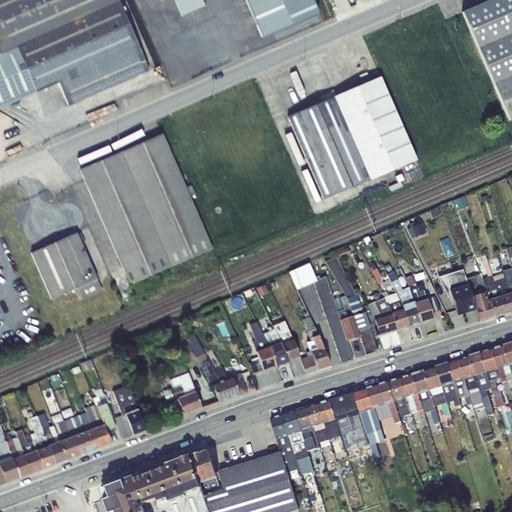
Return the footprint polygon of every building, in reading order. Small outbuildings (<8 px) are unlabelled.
[(68,105),(148,71),(117,0),(0,0),(0,51),(1,53),(16,47),(36,92),(58,83),(68,105)] [(202,0),(174,0),(182,17),(205,7),(202,0)] [(245,0),(261,37),(318,12),(312,0),(245,0)] [(511,0),(490,0),(462,13),(509,120),(511,118),(511,0)] [(16,47),(1,53),(0,53),(0,107),(36,92),(16,47)] [(381,76),(333,97),(369,180),(417,160),(381,76)] [(333,97),(288,116),(324,199),(369,180),(333,97)] [(10,120),(0,123),(0,135),(14,131),(10,120)] [(129,284),(212,249),(189,197),(185,187),(162,134),(80,170),(129,284)] [(417,164),(411,166),(417,180),(423,177),(417,164)] [(185,187),(189,197),(195,194),(191,185),(185,187)] [(463,196),(454,200),(457,210),(467,206),(463,196)] [(411,226),(407,228),(412,238),(426,232),(422,222),(421,222),(419,218),(410,223),(411,226)] [(77,233),(31,253),(51,299),(77,287),(97,279),(77,233)] [(366,238),(359,241),(361,247),(368,243),(366,238)] [(336,252),(336,256),(338,260),(351,254),(348,247),(336,252)] [(498,297),(499,297),(492,275),(484,255),(481,256),(487,277),(482,279),(488,300),(498,297)] [(352,316),(363,312),(358,300),(356,294),(338,260),(336,256),(325,261),(345,295),(346,298),(352,316)] [(313,281),(316,280),(308,263),(289,272),(296,289),(313,281)] [(413,301),(414,304),(427,300),(426,299),(421,282),(416,284),(406,265),(400,269),(408,286),(413,301)] [(454,304),(457,315),(475,310),(471,296),(466,279),(463,268),(437,276),(452,305),(454,304)] [(511,292),(511,277),(509,278),(507,270),(502,272),(509,293),(511,292)] [(402,305),(413,301),(408,286),(402,289),(396,279),(397,279),(393,271),(386,275),(396,292),(402,305)] [(499,297),(509,293),(502,272),(492,275),(499,297)] [(489,301),(488,300),(482,279),(480,273),(474,276),(466,279),(471,296),(484,292),(487,302),(489,301)] [(337,311),(325,276),(316,280),(313,281),(341,362),(352,358),(346,340),(340,319),(352,316),(346,298),(345,295),(340,296),(343,309),(337,311)] [(97,279),(77,287),(82,298),(102,290),(97,279)] [(264,284),(256,288),(259,296),(268,292),(264,284)] [(388,304),(391,313),(403,309),(402,305),(396,292),(384,298),(388,304)] [(484,292),(471,296),(475,310),(479,321),(493,316),(489,301),(487,302),(484,292)] [(499,297),(498,297),(504,313),(511,310),(511,304),(509,293),(499,297)] [(434,296),(426,299),(427,300),(433,318),(440,316),(434,296)] [(488,300),(489,301),(493,316),(504,313),(498,297),(488,300)] [(363,298),(358,300),(363,312),(364,312),(369,327),(372,337),(379,335),(374,318),(368,305),(367,305),(363,298)] [(374,318),(391,313),(388,304),(384,298),(368,305),(374,318)] [(414,304),(420,322),(433,318),(427,300),(414,304)] [(403,309),(408,326),(420,322),(414,304),(413,301),(402,305),(403,309)] [(391,313),(396,330),(408,326),(403,309),(391,313)] [(311,337),(317,335),(315,328),(306,312),(297,316),(300,321),(302,319),(307,331),(311,341),(313,340),(311,337)] [(363,312),(352,316),(357,330),(369,327),(364,312),(363,312)] [(374,318),(379,335),(396,330),(391,313),(374,318)] [(357,330),(352,316),(340,319),(346,340),(359,336),(357,330)] [(262,335),(269,347),(280,343),(274,328),(273,329),(272,325),(269,319),(263,322),(266,328),(267,327),(269,332),(262,335)] [(284,321),(272,325),(273,329),(274,328),(280,343),(292,339),(284,321)] [(269,347),(262,335),(256,323),(249,325),(255,340),(252,341),(257,352),(269,347)] [(376,351),(372,337),(369,327),(357,330),(359,336),(365,354),(376,351)] [(315,349),(310,351),(317,370),(329,366),(317,335),(311,337),(313,340),(315,349)] [(280,343),(287,362),(299,358),(292,339),(280,343)] [(315,349),(313,340),(311,341),(307,342),(310,350),(310,351),(315,349)] [(269,347),(276,366),(287,362),(280,343),(269,347)] [(269,347),(257,352),(259,359),(263,371),(276,366),(269,347)] [(509,365),(504,347),(492,350),(497,368),(509,365)] [(307,356),(300,359),(305,374),(317,370),(310,351),(310,350),(306,352),(307,356)] [(497,368),(492,350),(481,354),(486,372),(497,368)] [(166,353),(169,362),(177,360),(173,351),(166,353)] [(195,357),(199,365),(207,360),(208,363),(211,361),(206,351),(195,357)] [(486,372),(481,354),(469,357),(475,376),(475,375),(486,372)] [(475,376),(469,357),(459,360),(465,379),(475,376)] [(177,360),(169,362),(174,375),(186,370),(182,358),(177,360)] [(91,359),(79,363),(82,372),(94,367),(91,359)] [(252,374),(263,371),(259,359),(248,363),(252,374)] [(219,402),(239,395),(231,377),(218,381),(208,363),(207,360),(199,365),(211,385),(212,385),(219,402)] [(465,379),(459,360),(448,364),(454,382),(465,379)] [(454,382),(448,364),(436,368),(442,386),(454,382)] [(511,373),(509,365),(497,368),(501,378),(506,394),(511,393),(510,389),(511,388),(511,373)] [(442,386),(436,368),(424,371),(430,390),(442,386)] [(501,378),(497,368),(486,372),(491,388),(499,412),(504,410),(503,406),(505,406),(500,391),(499,392),(495,380),(501,378)] [(430,390),(424,371),(412,375),(418,394),(430,390)] [(491,388),(486,372),(475,375),(486,408),(488,415),(493,414),(487,390),(491,388)] [(187,373),(170,380),(172,387),(179,385),(183,396),(177,398),(178,401),(183,416),(201,409),(194,391),(187,373)] [(231,377),(239,395),(246,392),(239,374),(231,377)] [(418,394),(412,375),(401,378),(406,397),(418,394)] [(486,408),(475,375),(475,376),(465,379),(469,394),(473,404),(475,411),(486,408)] [(406,397),(401,378),(389,382),(394,401),(395,401),(406,397)] [(473,404),(469,394),(465,379),(454,382),(459,399),(465,398),(467,406),(473,404)] [(394,401),(389,382),(355,393),(360,411),(360,412),(374,407),(389,403),(394,401)] [(459,399),(454,382),(442,386),(447,402),(454,400),(455,407),(460,405),(459,399)] [(122,415),(114,418),(118,427),(122,439),(133,435),(125,414),(137,409),(128,385),(113,391),(122,415)] [(179,385),(172,387),(162,391),(166,402),(171,400),(172,403),(178,401),(177,398),(183,396),(179,385)] [(442,386),(430,390),(438,416),(445,414),(445,416),(450,414),(447,402),(442,386)] [(438,416),(430,390),(418,394),(423,410),(430,408),(435,426),(439,425),(439,423),(440,422),(438,416)] [(105,403),(115,428),(118,427),(114,418),(105,393),(97,397),(100,405),(105,403)] [(360,411),(355,393),(342,397),(348,415),(360,411)] [(100,405),(97,397),(96,394),(92,396),(95,404),(84,408),(89,422),(92,421),(100,418),(96,407),(100,405)] [(423,410),(418,394),(406,397),(412,413),(419,411),(421,417),(425,416),(423,410)] [(348,415),(342,397),(330,400),(336,419),(348,416),(348,415)] [(412,413),(406,397),(395,401),(399,417),(412,413)] [(324,423),(336,419),(330,400),(318,404),(324,424),(324,423)] [(399,417),(395,401),(394,401),(389,403),(395,424),(401,422),(399,417)] [(103,425),(106,431),(115,428),(105,403),(100,405),(96,407),(100,418),(103,425)] [(324,424),(318,404),(308,407),(315,427),(324,424)] [(315,427),(308,407),(295,412),(301,431),(313,427),(315,427)] [(374,407),(360,412),(367,436),(371,449),(374,458),(380,457),(376,443),(385,440),(381,430),(374,407)] [(89,422),(84,408),(78,410),(84,425),(89,422)] [(125,414),(133,435),(145,430),(137,409),(125,414)] [(360,411),(348,415),(348,416),(351,427),(356,440),(358,448),(359,452),(371,449),(367,436),(360,412),(360,411)] [(301,431),(295,412),(283,416),(289,435),(290,435),(301,431)] [(48,446),(59,441),(57,435),(53,425),(49,427),(44,413),(37,416),(48,446)] [(36,451),(48,446),(37,416),(29,419),(37,439),(32,441),(32,442),(35,451),(36,451)] [(75,416),(64,421),(68,431),(76,428),(79,427),(75,416)] [(283,416),(271,419),(277,438),(289,435),(283,416)] [(351,427),(348,416),(336,419),(340,435),(344,445),(346,452),(358,448),(356,440),(351,427)] [(100,418),(92,421),(95,428),(103,425),(100,418)] [(58,421),(62,433),(65,432),(68,431),(64,421),(64,419),(58,421)] [(340,435),(336,419),(324,423),(329,438),(335,436),(337,444),(338,443),(341,453),(346,452),(344,445),(340,435)] [(95,428),(92,421),(89,422),(84,425),(79,427),(76,428),(79,434),(81,433),(92,429),(95,428)] [(329,438),(324,423),(324,424),(315,427),(313,427),(318,443),(321,442),(329,439),(329,438)] [(92,429),(99,448),(110,444),(106,431),(103,425),(95,428),(92,429)] [(307,451),(319,448),(319,446),(318,443),(313,427),(301,431),(307,451)] [(0,462),(11,458),(3,434),(1,428),(0,428),(0,462)] [(79,434),(76,428),(68,431),(65,432),(68,438),(70,437),(79,434)] [(92,429),(81,433),(87,452),(99,448),(92,429)] [(35,451),(32,442),(27,443),(22,430),(15,432),(17,437),(23,455),(35,451)] [(307,451),(301,431),(290,435),(296,454),(299,467),(302,474),(313,471),(309,457),(307,451)] [(23,455),(17,437),(11,439),(8,432),(3,434),(11,458),(12,459),(23,455)] [(68,438),(65,432),(62,433),(57,435),(59,441),(68,438)] [(79,434),(70,437),(77,456),(87,452),(81,433),(79,434)] [(289,435),(277,438),(281,453),(286,468),(293,466),(290,456),(296,454),(290,435),(289,435)] [(68,438),(59,441),(66,460),(77,456),(70,437),(68,438)] [(48,446),(54,465),(66,460),(59,441),(48,446)] [(48,446),(36,451),(42,469),(54,465),(48,446)] [(23,455),(31,474),(42,469),(36,451),(35,451),(23,455)] [(199,484),(216,478),(207,451),(189,457),(199,484)] [(286,468),(281,453),(218,473),(222,486),(219,487),(216,478),(199,484),(201,489),(208,511),(290,511),(299,509),(287,471),(286,468)] [(299,467),(296,454),(290,456),(293,466),(286,468),(287,471),(299,467)] [(12,459),(19,478),(31,474),(23,455),(12,459)] [(199,484),(189,457),(165,466),(177,500),(186,497),(185,495),(201,489),(199,484)] [(0,462),(0,468),(5,483),(19,478),(12,459),(11,458),(0,462)] [(177,500),(165,466),(133,479),(143,506),(157,500),(158,504),(168,500),(169,503),(177,500)] [(165,511),(208,511),(201,489),(185,495),(186,497),(177,500),(169,503),(168,500),(158,504),(157,500),(143,506),(145,511),(163,511),(165,511)]
